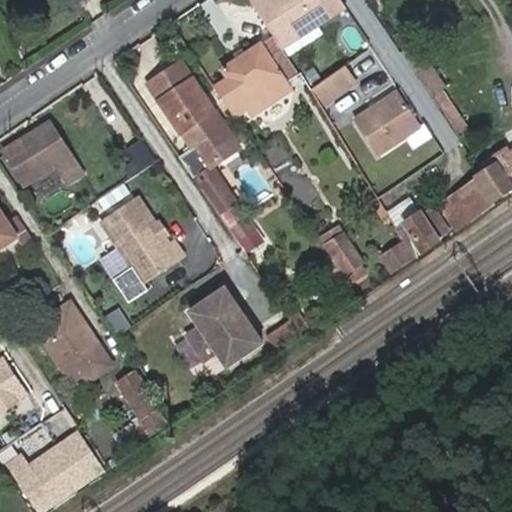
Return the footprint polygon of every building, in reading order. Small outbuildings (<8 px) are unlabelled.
[(256,0),(284,47),(295,40),(299,37),(296,33),(315,20),(318,24),(332,15),(322,0),(256,0)] [(299,37),(318,24),(315,20),(296,33),(299,37)] [(215,85),(236,115),(254,103),(248,94),(273,77),(279,87),(300,73),(275,33),(221,68),(227,77),(215,85)] [(419,44),(406,52),(417,71),(430,62),(419,44)] [(417,71),(443,110),(452,103),(441,88),(445,85),(430,62),(417,71)] [(159,101),(180,133),(183,131),(194,147),(196,146),(210,166),(238,146),(207,100),(208,99),(195,80),(194,80),(182,64),(152,84),(162,99),(159,101)] [(354,85),(343,67),(313,88),(324,105),(354,85)] [(248,94),(254,103),(279,87),(273,77),(248,94)] [(400,91),(356,119),(378,154),(422,126),(400,91)] [(51,123),(4,152),(24,184),(56,165),(68,184),(83,175),(51,123)] [(142,139),(127,150),(142,171),(158,159),(142,139)] [(210,166),(196,146),(194,147),(183,156),(205,187),(219,179),(210,166)] [(495,156),(500,164),(511,156),(511,153),(508,147),(495,156)] [(511,156),(500,164),(479,177),(481,179),(496,201),(511,189),(511,156)] [(159,162),(144,171),(152,186),(167,177),(159,162)] [(462,176),(469,186),(470,186),(481,179),(479,177),(474,168),(462,176)] [(236,205),(219,179),(205,187),(223,213),(236,205)] [(486,211),(497,203),(496,201),(481,179),(470,186),(486,211)] [(473,218),(486,211),(470,186),(469,186),(458,193),(473,218)] [(157,222),(140,197),(103,222),(144,283),(185,255),(176,241),(171,244),(165,236),(160,233),(157,229),(157,222)] [(246,217),(236,205),(223,213),(232,227),(246,217)] [(399,226),(417,256),(441,240),(440,239),(448,233),(441,224),(443,219),(442,214),(441,213),(437,211),(434,210),(431,211),(428,212),(427,214),(426,217),(423,212),(399,226)] [(0,246),(16,236),(0,212),(0,246)] [(165,236),(157,222),(157,229),(160,233),(165,236)] [(324,238),(348,273),(365,261),(347,234),(336,242),(331,234),(324,238)] [(381,258),(391,274),(412,259),(403,245),(381,258)] [(335,258),(325,265),(343,292),(354,285),(335,258)] [(192,338),(207,361),(221,352),(231,368),(267,344),(230,289),(194,313),(205,329),(192,338)] [(72,305),(67,310),(88,341),(94,338),(72,305)] [(88,341),(67,310),(37,330),(79,392),(114,368),(94,338),(88,341)] [(300,312),(291,318),(307,341),(316,335),(300,312)] [(0,408),(28,390),(5,356),(0,358),(0,408)] [(131,420),(134,425),(115,438),(124,452),(166,423),(158,410),(160,409),(135,372),(117,383),(138,416),(131,420)] [(21,452),(4,464),(37,511),(51,511),(108,474),(78,430),(29,463),(21,452)]
